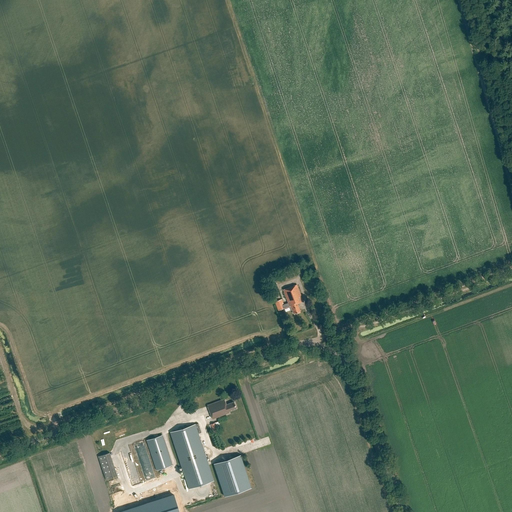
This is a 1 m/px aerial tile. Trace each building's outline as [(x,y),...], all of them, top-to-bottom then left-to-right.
[(283,290),(286,298),(288,303),(282,305),(282,304),(283,304),(282,300),(275,302),(279,311),(291,306),(293,314),(300,311),(298,304),(303,302),(297,285),(283,290)] [(224,399),(207,405),(212,419),(229,412),(229,411),(236,408),(234,402),(226,404),(224,399)] [(198,423),(170,433),(188,489),(213,480),(198,433),(201,432),(198,423)] [(163,435),(147,440),(157,470),(172,465),(163,435)] [(120,476),(112,452),(99,457),(107,481),(120,476)] [(240,454),(213,463),(224,496),(251,487),(240,454)] [(112,503),(114,511),(163,511),(179,507),(171,484),(112,503)]
